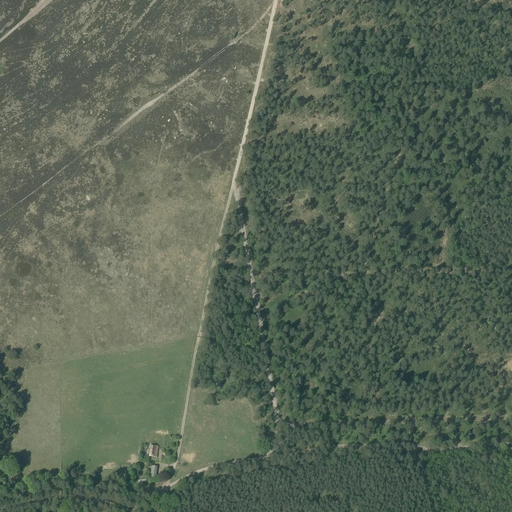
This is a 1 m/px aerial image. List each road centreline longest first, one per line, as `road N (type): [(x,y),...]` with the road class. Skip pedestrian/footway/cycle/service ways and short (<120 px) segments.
road 1 (track): [(163,488),(178,450),(232,183)]
road 2 (track): [(251,275),(511,269)]
road 3 (unknown): [(266,456),(511,443)]
road 4 (track): [(232,183),(281,421)]
road 5 (track): [(294,427),(511,417)]
road 6 (track): [(232,183),(275,0)]
road 7 (track): [(1,511),(81,501),(122,507)]
